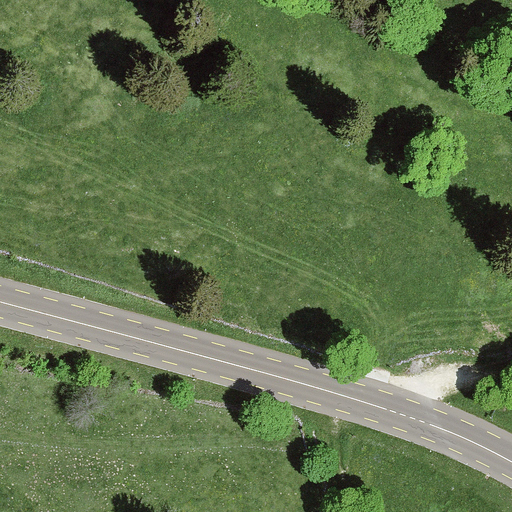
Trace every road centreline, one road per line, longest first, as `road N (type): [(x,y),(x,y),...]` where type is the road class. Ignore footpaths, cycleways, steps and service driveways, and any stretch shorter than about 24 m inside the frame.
road 1 (primary): [(511,462),(398,412),(0,302)]
road 2 (track): [(398,412),(436,366),(494,376),(511,369)]
